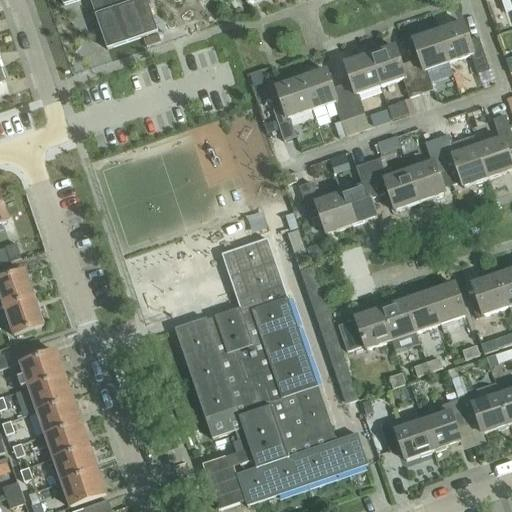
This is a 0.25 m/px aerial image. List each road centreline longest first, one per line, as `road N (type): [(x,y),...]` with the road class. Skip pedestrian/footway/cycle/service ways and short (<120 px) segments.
road 1 (residential): [(149,511),(26,144)]
road 2 (residential): [(473,0),(506,92),(290,169)]
road 3 (residential): [(26,144),(60,132),(16,0)]
